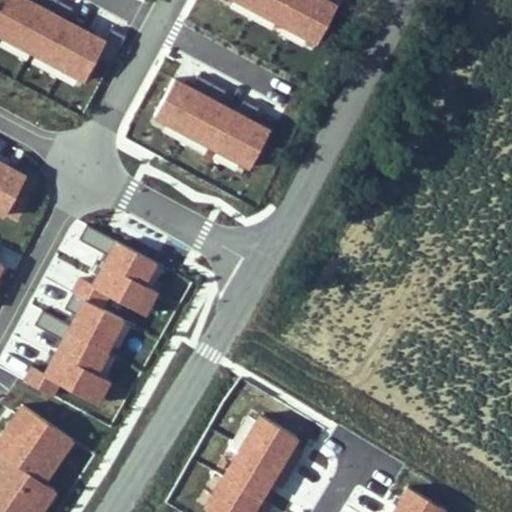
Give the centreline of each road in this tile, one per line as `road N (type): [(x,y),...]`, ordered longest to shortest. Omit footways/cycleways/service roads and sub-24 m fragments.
road 1 (tertiary): [(406,0),(265,267)]
road 2 (tertiary): [(265,267),(106,511)]
road 3 (residential): [(265,267),(82,170)]
road 4 (residential): [(173,0),(82,170)]
road 5 (residential): [(0,328),(82,170)]
